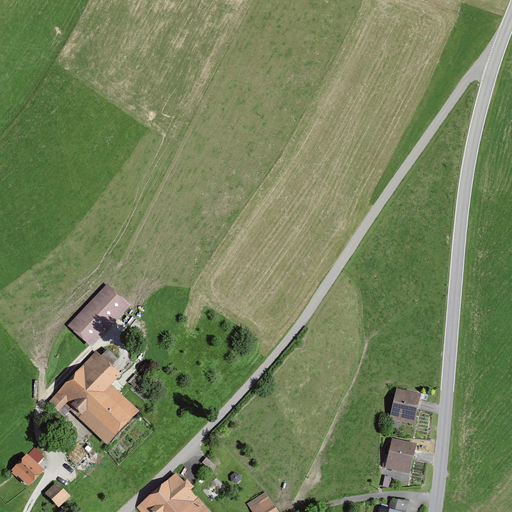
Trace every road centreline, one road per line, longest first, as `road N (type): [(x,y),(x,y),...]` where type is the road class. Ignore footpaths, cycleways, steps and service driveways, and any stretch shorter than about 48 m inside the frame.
road 1 (unclassified): [(124,511),(284,344),(468,77),(498,53)]
road 2 (tertiary): [(498,53),(462,219),(431,511)]
road 3 (track): [(309,511),(382,495),(432,500)]
